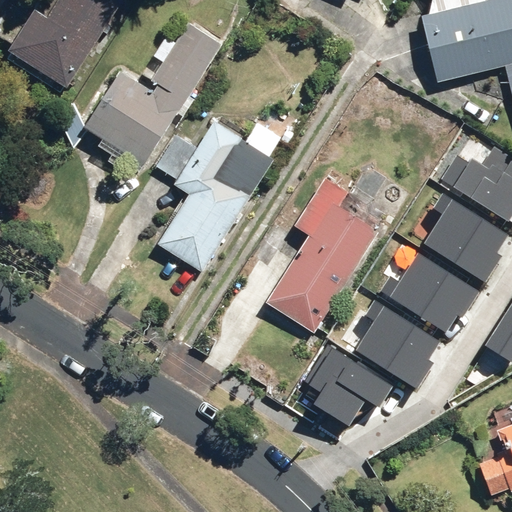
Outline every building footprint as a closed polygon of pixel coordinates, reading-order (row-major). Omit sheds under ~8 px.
[(3,52),(12,58),(8,63),(47,89),(51,84),(61,91),(122,0),(54,0),(35,29),(24,22),(3,52)] [(511,0),(494,0),(479,4),(478,0),(431,0),(426,2),(430,17),(414,22),(432,86),(500,67),(511,109),(511,0)] [(118,73),(80,129),(97,142),(93,148),(111,162),(106,169),(122,182),(130,171),(135,175),(175,116),(180,119),(192,101),(187,98),(221,48),(185,24),(147,80),(155,86),(149,94),(118,73)] [(193,123),(181,139),(176,135),(154,166),(174,181),(169,188),(184,199),(153,244),(199,277),(273,163),(265,158),(277,141),(286,147),(302,125),(271,103),(242,144),(211,122),(205,131),(193,123)] [(345,193),(322,178),(291,228),(304,236),(262,304),(311,335),(375,233),(336,208),(345,193)] [(440,267),(404,265),(402,298),(438,300),(440,267)] [(408,352),(389,337),(339,401),(365,421),(394,384),(409,396),(423,378),(401,361),(408,352)] [(511,426),(494,433),(503,456),(473,467),(479,484),(482,483),(489,500),(511,491),(511,426)]
